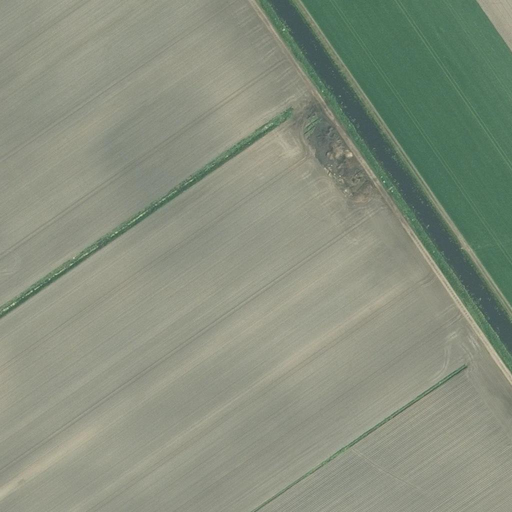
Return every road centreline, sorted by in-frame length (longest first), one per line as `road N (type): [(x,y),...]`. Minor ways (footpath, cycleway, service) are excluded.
road 1 (track): [(244,0),(511,383)]
road 2 (track): [(511,316),(294,0)]
